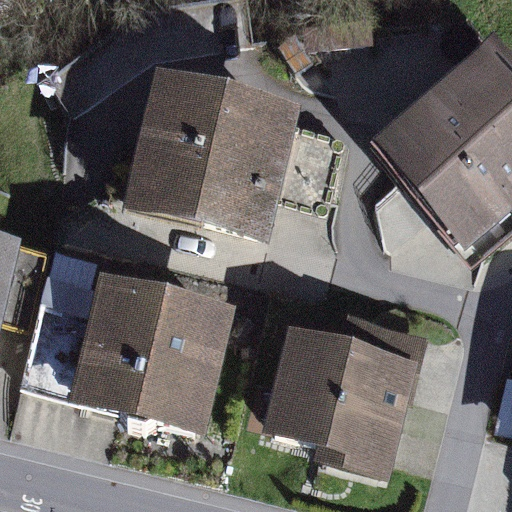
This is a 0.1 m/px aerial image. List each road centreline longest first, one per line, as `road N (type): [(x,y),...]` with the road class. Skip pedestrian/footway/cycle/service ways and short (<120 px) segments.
road 1 (residential): [(494,316),(351,276),(365,166)]
road 2 (residential): [(445,511),(494,316)]
